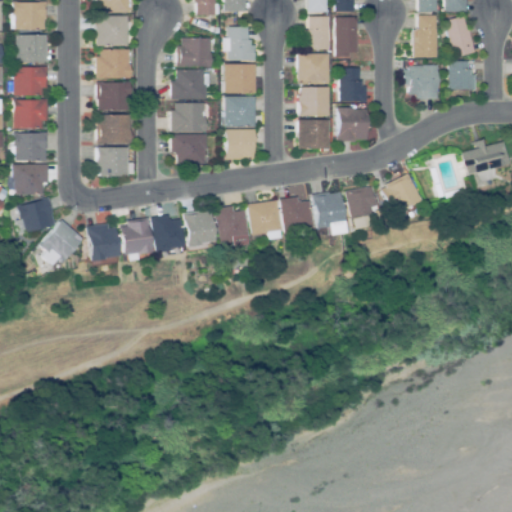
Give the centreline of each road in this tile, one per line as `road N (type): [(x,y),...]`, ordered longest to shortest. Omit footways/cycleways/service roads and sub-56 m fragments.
road 1 (residential): [(75,196),(358,162),(395,151),(446,118),(511,109)]
road 2 (residential): [(75,196),(68,177),(66,0)]
road 3 (residential): [(146,192),(147,45),(159,19)]
road 4 (residential): [(274,176),(275,17)]
road 5 (residential): [(395,151),(385,125),(384,13)]
